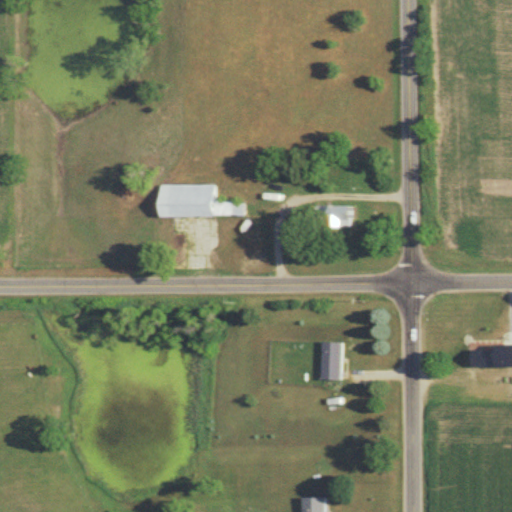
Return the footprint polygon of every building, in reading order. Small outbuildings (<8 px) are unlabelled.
[(248,205),(219,205),(219,187),(165,187),(165,219),(218,219),(218,250),(241,250),(241,217),(248,217),(248,205)] [(320,227),(355,227),(355,208),(320,208),(320,227)] [(326,342),(324,376),(346,377),(348,343),(326,342)] [(476,352),(476,368),(503,368),(503,352),(476,352)] [(307,498),(307,511),(328,511),(328,498),(307,498)]
